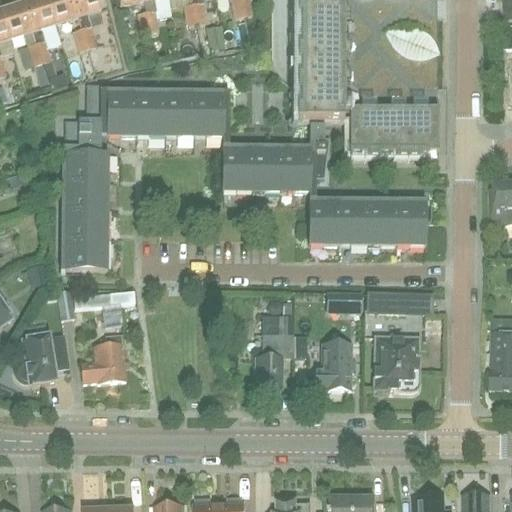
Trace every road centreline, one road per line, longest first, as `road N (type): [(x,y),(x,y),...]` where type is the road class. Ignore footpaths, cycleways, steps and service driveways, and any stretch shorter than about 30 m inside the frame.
road 1 (tertiary): [(459,445),(0,439)]
road 2 (residential): [(464,274),(148,272)]
road 3 (residential): [(459,445),(464,274)]
road 4 (residential): [(467,149),(469,0)]
road 5 (residential): [(464,274),(467,149)]
